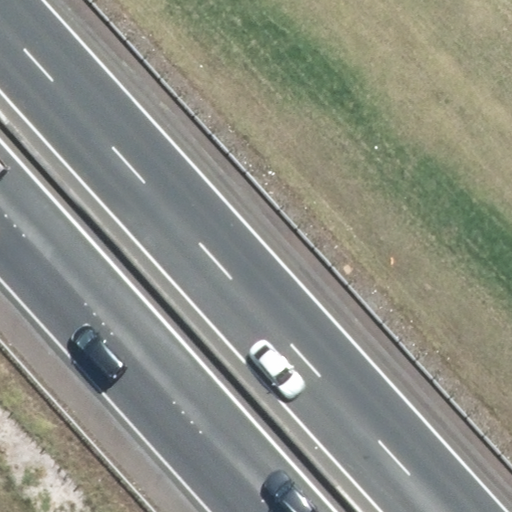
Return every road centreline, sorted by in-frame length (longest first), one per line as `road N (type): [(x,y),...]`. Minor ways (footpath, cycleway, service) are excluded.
road 1 (motorway): [(0,5),(453,511)]
road 2 (motorway): [(291,511),(0,185)]
